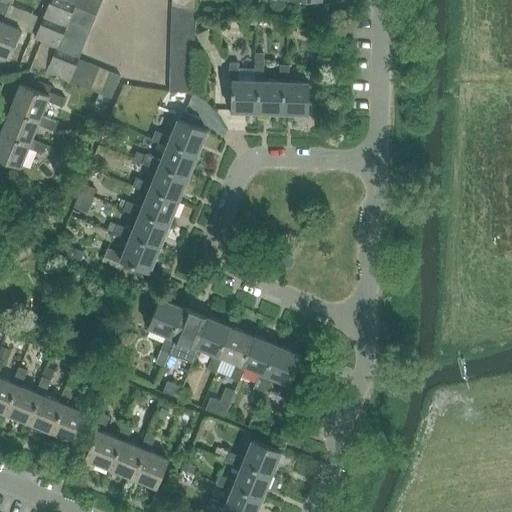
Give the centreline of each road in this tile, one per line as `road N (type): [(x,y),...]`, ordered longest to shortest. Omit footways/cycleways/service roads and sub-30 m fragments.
road 1 (residential): [(367,322),(241,275),(222,264),(220,241),(236,182),(258,159),(378,165)]
road 2 (residential): [(313,511),(360,389),(367,322)]
road 3 (residential): [(378,165),(380,0)]
road 4 (residential): [(367,322),(378,165)]
